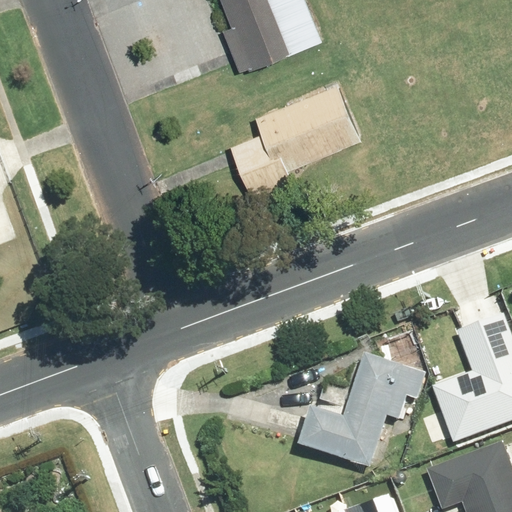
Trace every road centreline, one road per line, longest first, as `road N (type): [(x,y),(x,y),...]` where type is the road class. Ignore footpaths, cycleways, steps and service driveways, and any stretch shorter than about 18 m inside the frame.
road 1 (tertiary): [(174,331),(511,207)]
road 2 (residential): [(52,0),(174,331)]
road 3 (residential): [(104,358),(160,511)]
